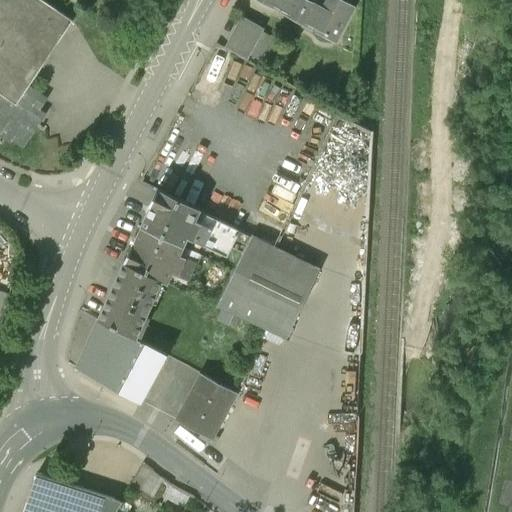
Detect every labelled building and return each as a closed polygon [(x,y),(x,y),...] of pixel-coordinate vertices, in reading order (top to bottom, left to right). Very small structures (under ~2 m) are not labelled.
[(0,0),(0,149),(7,154),(13,146),(26,155),(47,124),(38,118),(42,113),(25,102),(78,22),(44,0),(0,0)] [(299,0),(249,0),(247,3),(338,48),(359,7),(346,0),(333,0),(327,14),(299,0)] [(268,37),(240,22),(225,50),(256,66),(259,60),(265,62),(273,46),(266,42),(268,37)] [(360,182),(369,185),(374,126),(333,111),(306,184),(311,185),(327,191),(337,191),(357,199),(358,186),(360,182)] [(160,195),(145,228),(187,247),(191,238),(223,253),(234,230),(160,195)] [(187,247),(145,228),(127,266),(169,286),(176,272),(185,276),(193,260),(183,256),(187,247)] [(276,248),(250,236),(215,309),(287,343),(322,270),(276,248)] [(102,320),(143,340),(169,286),(127,266),(102,320)] [(118,391),(143,340),(102,320),(77,371),(118,391)] [(170,354),(143,340),(118,391),(145,404),(170,354)] [(200,375),(175,424),(216,445),(221,435),(218,434),(238,394),(200,375)] [(130,487),(155,501),(165,483),(141,469),(130,487)] [(116,511),(122,502),(38,474),(26,511),(116,511)]
